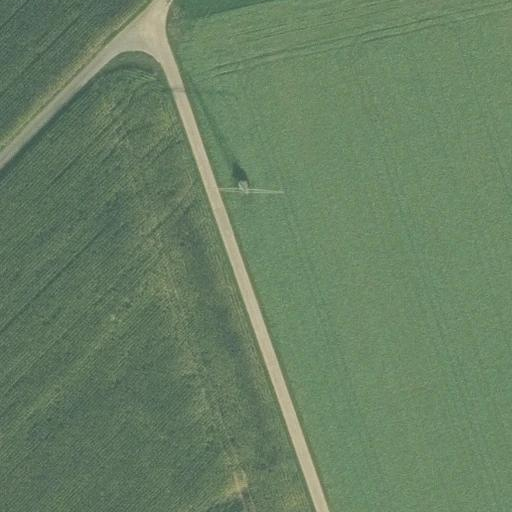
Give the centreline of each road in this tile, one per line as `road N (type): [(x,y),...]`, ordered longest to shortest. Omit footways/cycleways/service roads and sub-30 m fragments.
road 1 (unclassified): [(149,17),(322,511)]
road 2 (unclassified): [(149,17),(0,167)]
